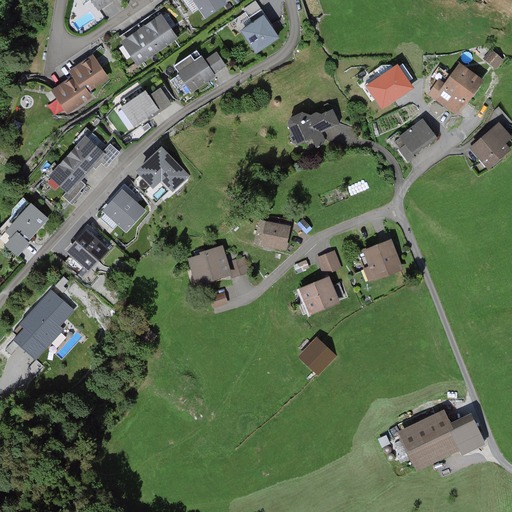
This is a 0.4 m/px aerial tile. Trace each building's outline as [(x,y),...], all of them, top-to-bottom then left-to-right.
[(93,0),(99,8),(110,0),(93,0)] [(195,0),(206,16),(225,4),(222,0),(195,0)] [(232,17),(242,31),(265,15),(255,1),(232,17)] [(131,34),(121,40),(137,64),(175,38),(159,14),(151,20),(131,34)] [(265,15),(242,31),(257,52),(280,36),(273,26),(265,15)] [(214,75),(213,73),(205,62),(197,50),(174,66),(190,91),(208,79),(214,75)] [(491,52),(486,59),(495,66),(500,60),(491,52)] [(217,54),(205,62),(213,73),(225,65),(217,54)] [(81,66),(71,73),(75,78),(65,85),(55,91),(68,111),(89,96),(86,91),(106,78),(93,58),(81,66)] [(375,78),(364,86),(373,99),(375,97),(382,107),(410,88),(407,82),(412,79),(402,64),(377,81),(375,78)] [(437,100),(453,79),(438,68),(431,78),(430,95),(437,100)] [(453,79),(437,100),(456,113),(469,95),(478,83),(459,70),(453,79)] [(145,93),(123,109),(134,125),(146,116),(149,120),(159,112),(158,111),(157,109),(169,101),(161,89),(148,97),(145,93)] [(330,106),(287,127),(296,146),(311,139),(316,148),(327,143),(322,133),(323,132),(339,124),(330,106)] [(422,121),(394,143),(408,160),(423,148),(436,138),(422,121)] [(490,135),(474,149),(488,166),(508,150),(504,146),(511,140),(500,127),(490,135)] [(85,139),(52,177),(69,191),(74,186),(80,192),(83,188),(86,185),(80,180),(95,163),(103,155),(85,139)] [(186,177),(162,151),(154,159),(140,171),(154,186),(162,178),(173,189),(186,177)] [(144,211),(122,192),(105,211),(127,231),(144,211)] [(14,237),(7,244),(18,255),(28,243),(26,241),(28,240),(47,219),(33,206),(32,206),(15,225),(8,232),(14,237)] [(288,226),(261,220),(256,245),(262,247),(263,245),(263,243),(284,247),(288,226)] [(303,221),(299,224),(306,232),(310,229),(303,221)] [(112,244),(90,224),(67,248),(86,266),(89,269),(112,244)] [(389,243),(359,255),(369,280),(400,268),(396,259),(389,243)] [(221,249),(191,259),(198,282),(229,273),(225,261),(221,249)] [(333,253),(319,259),(325,273),(339,267),(333,253)] [(243,258),(229,262),(233,276),(247,272),(243,258)] [(294,266),(297,273),(309,268),(306,261),(294,266)] [(97,277),(89,269),(86,266),(78,275),(90,285),(97,277)] [(64,276),(55,285),(63,293),(67,289),(64,286),(68,281),(64,276)] [(315,285),(303,290),(313,313),(337,304),(328,280),(315,285)] [(52,290),(13,332),(15,334),(17,336),(14,340),(34,358),(62,328),(59,324),(73,309),(52,290)] [(318,340),(300,359),(321,378),(339,360),(318,340)] [(12,342),(5,349),(11,355),(18,347),(12,342)] [(36,360),(27,369),(34,375),(43,366),(36,360)] [(445,417),(399,437),(415,476),(461,457),(445,417)]
